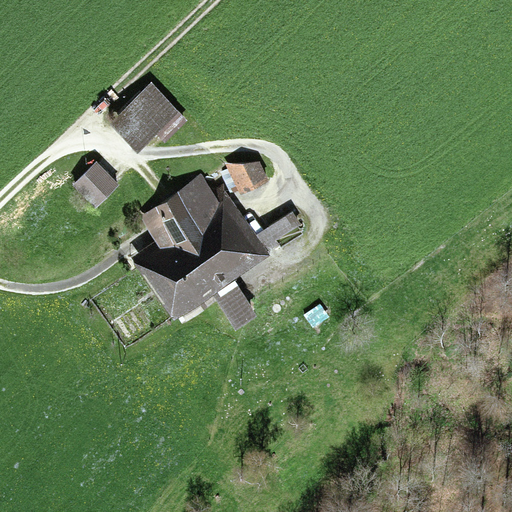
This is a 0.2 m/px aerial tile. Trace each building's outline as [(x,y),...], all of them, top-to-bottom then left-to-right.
[(148,90),(119,118),(141,140),(170,112),(148,90)] [(242,190),(266,178),(258,162),(229,164),(242,190)] [(117,184),(96,163),(75,184),(96,206),(117,184)] [(250,250),(223,210),(203,223),(183,192),(147,216),(167,247),(149,260),(176,300),(250,250)] [(253,234),(261,245),(299,221),(292,210),(253,234)]
